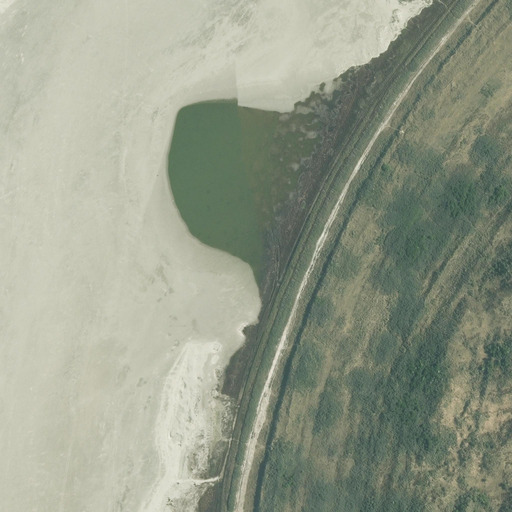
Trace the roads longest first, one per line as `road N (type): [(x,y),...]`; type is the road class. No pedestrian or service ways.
road 1 (track): [(234,511),(266,380),(339,196),(419,66),(475,0)]
road 2 (track): [(218,511),(236,409),(302,226),(375,97),(453,0)]
